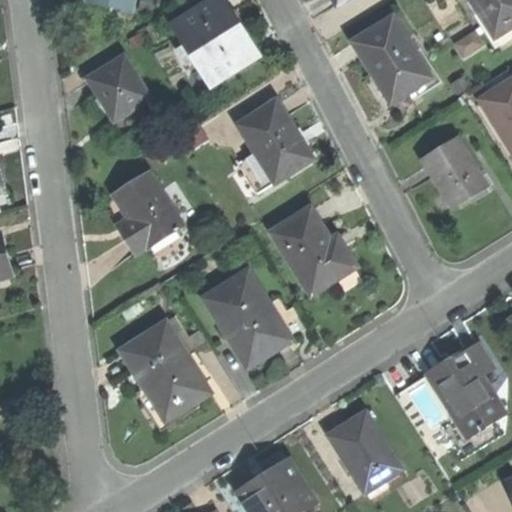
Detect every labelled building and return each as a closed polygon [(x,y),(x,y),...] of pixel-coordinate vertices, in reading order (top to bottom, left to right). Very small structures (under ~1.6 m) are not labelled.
[(135,0),(86,0),(86,2),(132,12),(135,0)] [(221,0),(216,0),(177,25),(212,83),(256,55),(236,22),(221,0)] [(511,0),(473,0),(497,36),(511,26),(511,0)] [(394,16),(353,40),(373,74),(390,101),(431,77),(394,16)] [(125,55),(89,77),(103,100),(114,119),(150,97),(125,55)] [(483,100),(478,104),(502,144),(508,140),(511,147),(511,81),(483,98),(483,100)] [(277,100),(239,124),(256,152),(274,182),(310,160),(294,134),(296,131),(290,122),(277,100)] [(457,139),(423,161),(452,208),(470,196),(487,186),(457,139)] [(256,152),(240,162),(257,192),(274,182),(256,152)] [(150,173),(115,196),(134,228),(124,235),(131,247),(135,253),(145,247),(147,248),(183,226),(150,173)] [(311,208),(272,233),(312,294),(357,266),(344,246),(354,239),(350,234),(347,229),(331,238),(311,208)] [(0,277),(10,275),(5,258),(0,239),(0,277)] [(249,272),(205,299),(249,369),(277,352),(293,341),(293,339),(302,334),(300,331),(307,326),(295,307),(288,312),(279,299),(270,304),(249,272)] [(167,324),(123,351),(167,420),(190,405),(210,392),(203,379),(209,375),(194,352),(188,356),(167,324)] [(452,359),(427,374),(447,407),(452,404),(471,436),(480,431),(482,433),(491,427),(490,425),(506,414),(495,396),(491,396),(486,386),(488,383),(484,377),(495,370),(480,345),(469,351),(467,350),(452,359)] [(349,424),(330,436),(365,494),(401,471),(366,414),(349,424)] [(263,479),(239,494),(251,511),(301,511),(315,503),(289,462),(263,479)]
